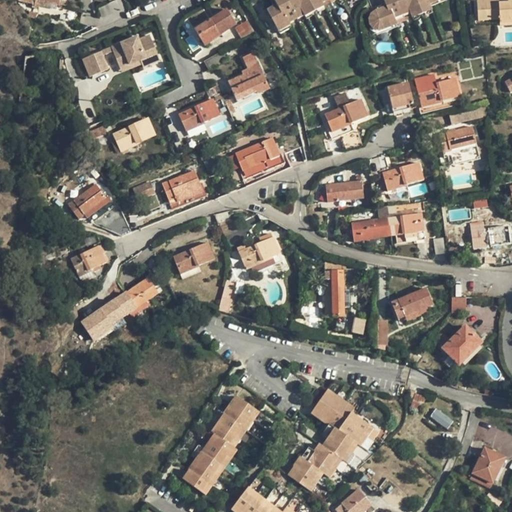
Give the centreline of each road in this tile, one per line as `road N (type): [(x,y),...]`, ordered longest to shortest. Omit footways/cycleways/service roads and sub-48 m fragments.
road 1 (residential): [(511,407),(409,373),(225,336)]
road 2 (residential): [(511,281),(365,256),(317,242),(296,226)]
